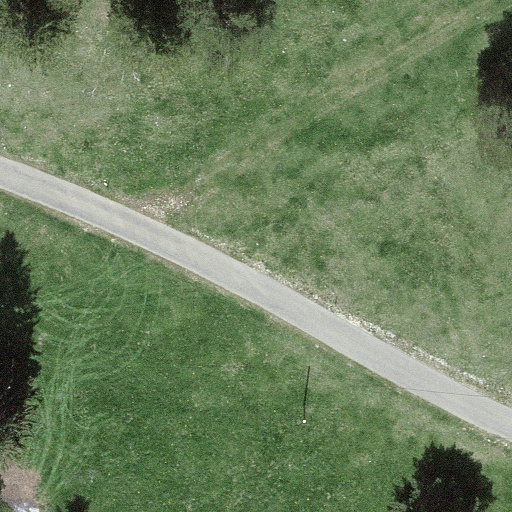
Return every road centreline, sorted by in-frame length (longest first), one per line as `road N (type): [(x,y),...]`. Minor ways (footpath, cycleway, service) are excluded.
road 1 (unclassified): [(511,429),(142,227),(0,171)]
road 2 (track): [(142,227),(394,36),(466,0)]
